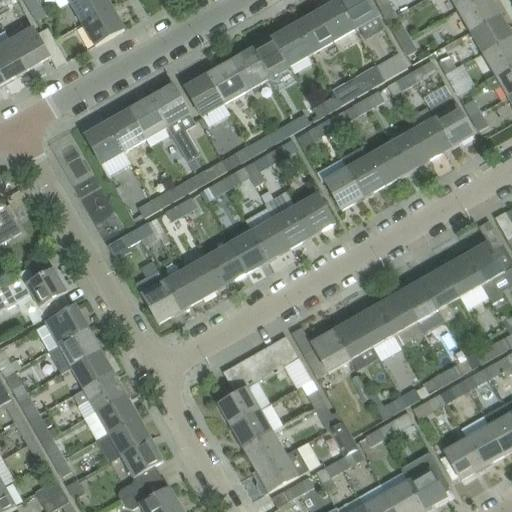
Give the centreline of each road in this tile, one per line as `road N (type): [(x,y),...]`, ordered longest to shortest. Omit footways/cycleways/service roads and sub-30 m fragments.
road 1 (residential): [(155,372),(511,171)]
road 2 (residential): [(155,372),(18,129)]
road 3 (residential): [(18,129),(244,0)]
road 4 (residential): [(236,511),(155,372)]
